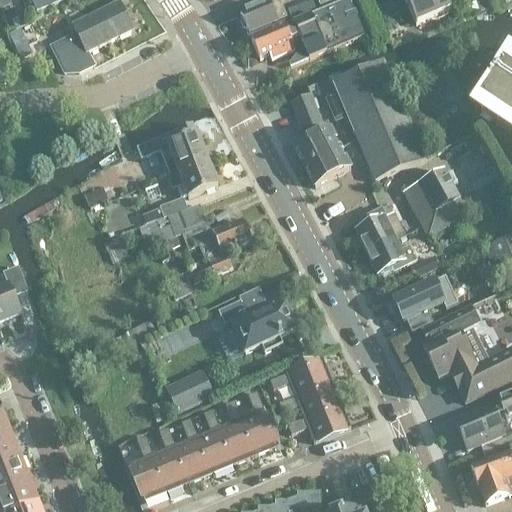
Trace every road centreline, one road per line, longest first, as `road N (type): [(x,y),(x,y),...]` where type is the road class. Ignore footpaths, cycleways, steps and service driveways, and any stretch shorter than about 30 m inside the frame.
road 1 (tertiary): [(411,431),(206,51)]
road 2 (residential): [(0,109),(106,99),(206,51)]
road 3 (residential): [(411,431),(221,511)]
road 4 (residential): [(68,511),(14,368),(0,364)]
